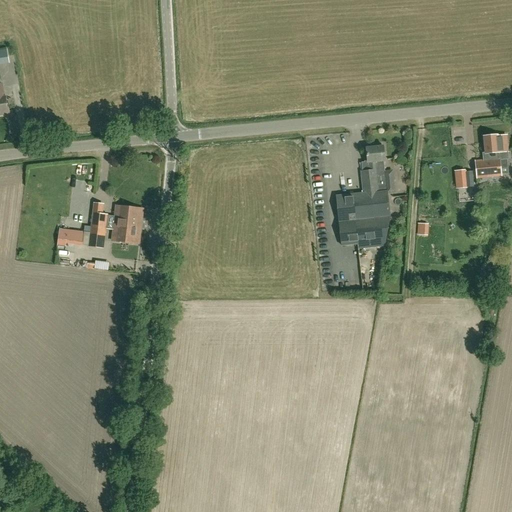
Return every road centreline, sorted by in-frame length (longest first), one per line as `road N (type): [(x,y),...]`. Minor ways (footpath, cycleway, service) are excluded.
road 1 (unclassified): [(130,511),(173,138)]
road 2 (unclassified): [(173,138),(511,104)]
road 3 (unclassified): [(0,157),(173,138)]
road 4 (unclassified): [(173,138),(165,0)]
